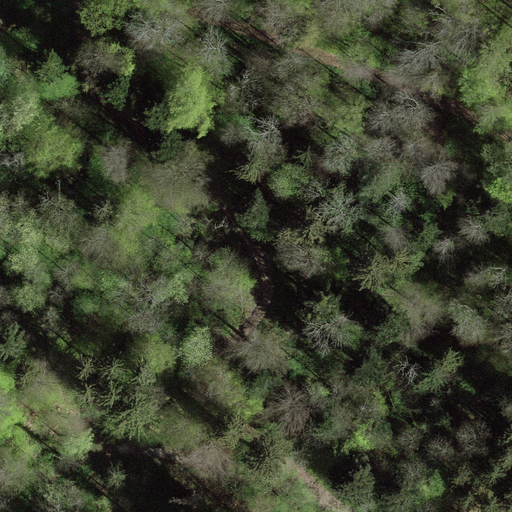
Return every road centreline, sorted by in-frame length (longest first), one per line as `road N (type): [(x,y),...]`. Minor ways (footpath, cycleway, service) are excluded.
road 1 (track): [(32,511),(118,431),(180,395)]
road 2 (track): [(293,511),(180,395)]
